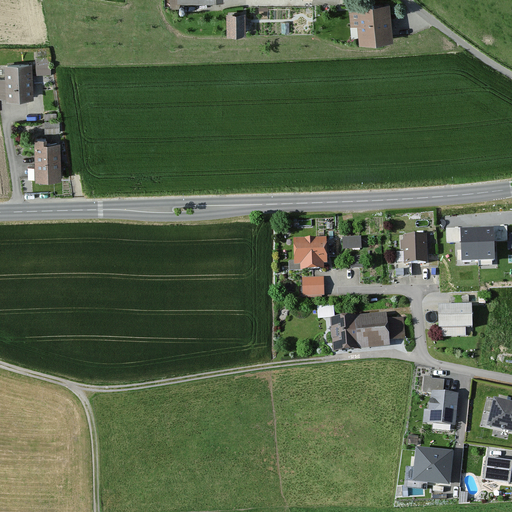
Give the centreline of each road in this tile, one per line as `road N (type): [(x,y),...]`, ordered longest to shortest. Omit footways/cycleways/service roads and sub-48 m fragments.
road 1 (primary): [(0,212),(404,200),(511,189)]
road 2 (track): [(0,367),(80,393),(353,357)]
road 3 (unclassified): [(407,0),(511,76)]
road 4 (track): [(80,393),(95,427),(100,511)]
